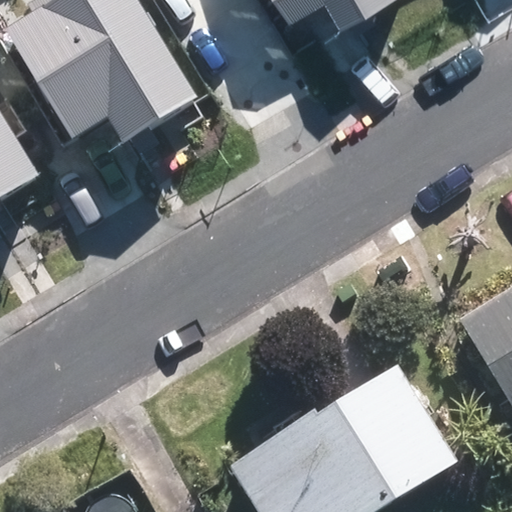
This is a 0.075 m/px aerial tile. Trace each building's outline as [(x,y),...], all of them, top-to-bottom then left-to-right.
[(218,72),(174,0),(40,0),(119,131),(218,72)] [(269,0),(291,35),(348,0),(269,0)] [(0,204),(84,155),(0,15),(0,204)] [(511,305),(475,327),(511,388),(511,305)] [(401,377),(260,461),(290,511),(400,511),(461,477),(401,377)]
